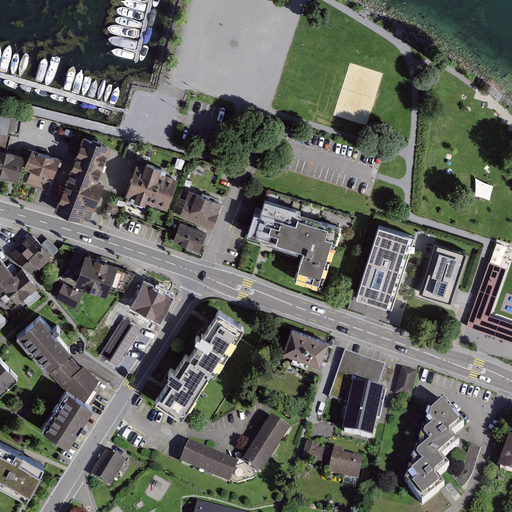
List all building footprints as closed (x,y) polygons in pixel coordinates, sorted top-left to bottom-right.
[(22,119),(0,114),(0,132),(18,136),(22,119)] [(107,148),(84,139),(57,210),(81,219),(83,215),(89,218),(102,184),(95,182),(107,148)] [(7,143),(0,141),(0,174),(16,179),(20,166),(25,168),(32,151),(24,148),(21,157),(5,152),(7,143)] [(59,159),(32,151),(25,168),(32,170),(26,183),(47,190),(59,159)] [(182,178),(141,164),(129,196),(170,210),(182,178)] [(227,205),(192,191),(182,215),(217,229),(227,205)] [(262,208),(255,206),(248,231),(304,247),(296,274),(324,282),(342,221),(302,210),(304,205),(266,194),(262,208)] [(171,239),(203,249),(210,228),(178,218),(171,239)] [(399,228),(374,221),(367,248),(392,254),(399,228)] [(55,256),(34,233),(14,251),(35,274),(55,256)] [(472,253),(440,243),(424,292),(456,303),(472,253)] [(392,254),(367,248),(358,278),(383,285),(392,254)] [(123,266),(91,252),(78,284),(110,298),(123,266)] [(2,256),(0,257),(0,291),(1,290),(16,307),(40,286),(24,268),(18,273),(2,256)] [(511,327),(484,318),(501,270),(488,266),(466,326),(511,341),(511,327)] [(85,291),(64,281),(57,296),(78,306),(85,291)] [(177,297),(150,284),(138,308),(165,321),(177,297)] [(136,323),(113,309),(92,343),(115,357),(136,323)] [(246,328),(222,313),(192,359),(210,371),(217,375),(246,328)] [(57,333),(41,314),(17,336),(48,370),(65,353),(71,349),(57,333)] [(330,341),(289,327),(280,355),(321,368),(330,341)] [(0,396),(22,376),(1,352),(0,352),(0,396)] [(65,353),(48,370),(66,388),(86,400),(100,379),(84,364),(82,365),(73,356),(70,359),(65,353)] [(346,353),(330,398),(354,406),(348,432),(371,437),(375,419),(379,419),(385,393),(378,391),(381,384),(388,386),(393,373),(384,369),(385,366),(346,353)] [(180,418),(210,371),(185,355),(155,402),(180,418)] [(415,373),(403,370),(397,393),(410,397),(415,373)] [(86,400),(66,388),(42,427),(69,445),(77,431),(84,421),(93,405),(86,400)] [(464,426),(443,402),(431,411),(428,415),(434,423),(424,431),(422,436),(428,443),(416,451),(415,457),(421,463),(410,471),(408,477),(413,483),(408,487),(422,503),(445,486),(437,477),(450,467),(442,458),(459,447),(451,437),(464,426)] [(292,430),(274,419),(247,464),(265,475),(292,430)] [(332,420),(320,425),(325,435),(337,430),(332,420)] [(19,451),(0,441),(0,485),(25,498),(43,464),(19,451)] [(308,441),(304,458),(318,461),(322,444),(308,441)] [(242,465),(193,443),(184,464),(233,486),(242,465)] [(511,443),(502,470),(511,473),(511,443)] [(128,461),(109,451),(95,477),(115,487),(128,461)] [(368,460),(337,452),(332,473),(363,481),(368,460)]
